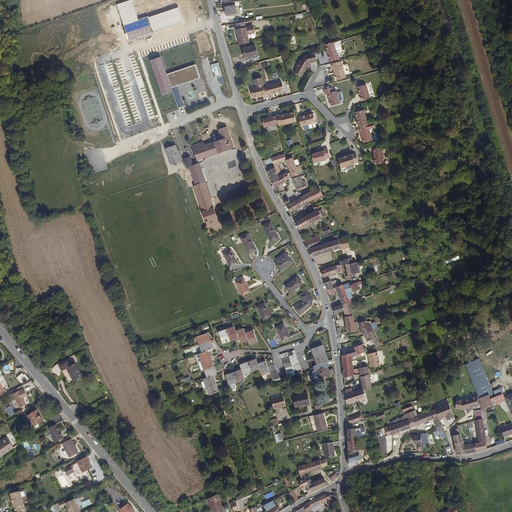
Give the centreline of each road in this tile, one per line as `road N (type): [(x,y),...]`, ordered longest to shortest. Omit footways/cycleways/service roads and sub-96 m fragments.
road 1 (tertiary): [(150,511),(0,330)]
road 2 (unclassified): [(331,322),(241,110)]
road 3 (residential): [(343,473),(511,446)]
road 4 (unclassified): [(343,473),(331,322)]
